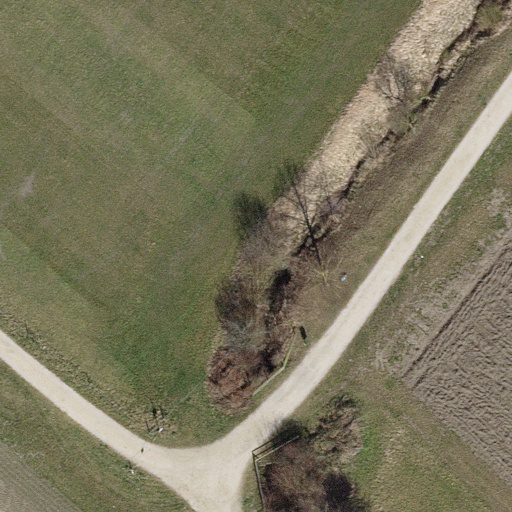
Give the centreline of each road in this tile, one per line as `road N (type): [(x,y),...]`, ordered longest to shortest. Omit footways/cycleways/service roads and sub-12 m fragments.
road 1 (track): [(217,511),(197,488),(318,370),(511,100)]
road 2 (track): [(197,488),(0,347)]
